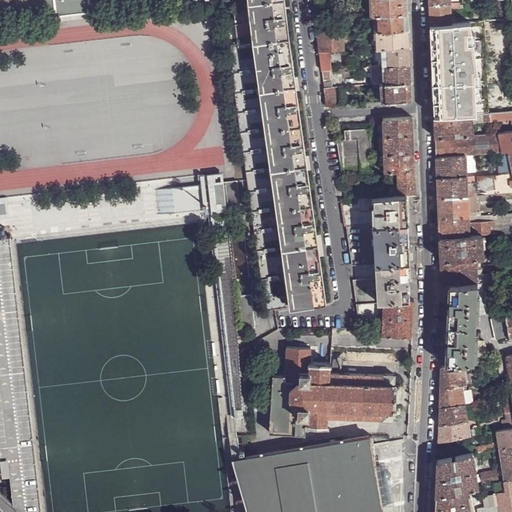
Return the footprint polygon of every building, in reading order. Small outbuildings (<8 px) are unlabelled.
[(0,0),(0,16),(145,0),(0,0)] [(281,0),(233,0),(238,44),(286,37),(282,0),(281,0)] [(372,0),(373,13),(376,13),(408,11),(407,0),(372,0)] [(509,19),(506,0),(502,0),(499,0),(501,19),(509,19)] [(462,3),(451,3),(430,5),(431,19),(431,25),(452,23),(451,8),(462,7),(462,3)] [(376,13),(377,31),(409,28),(409,20),(408,11),(376,13)] [(472,27),(431,30),(433,75),(435,117),(478,114),(476,78),(479,77),(475,48),(472,27)] [(377,31),(378,48),(383,48),(388,48),(410,46),(409,37),(409,28),(377,31)] [(319,38),(321,52),(344,51),(343,33),(330,34),(318,31),(318,38),(319,38)] [(286,37),(238,44),(231,45),(239,125),(249,195),(265,309),(274,308),(290,306),(290,303),(323,299),(319,275),(322,275),(320,266),(318,266),(317,259),(314,235),(313,228),(315,227),(314,219),(312,219),(311,214),(309,198),(307,189),(310,188),(308,179),(306,179),(304,165),(302,149),(304,148),(303,139),(301,139),(300,131),(298,118),(297,110),(299,109),(298,100),(295,100),(293,85),(291,70),(293,69),(292,60),(289,60),(286,37)] [(388,48),(390,65),(411,64),(410,55),(410,46),(388,48)] [(392,83),(411,81),(411,72),(411,64),(390,65),(392,83)] [(375,84),(382,84),(392,83),(390,65),(385,66),(373,66),(374,84),(375,84)] [(412,89),(411,81),(392,83),(382,84),(383,102),(412,100),(412,89)] [(328,106),(337,105),(334,87),(325,88),(328,106)] [(479,121),(511,119),(511,111),(478,114),(435,117),(435,120),(435,129),(436,137),(473,134),(473,122),(479,121)] [(384,118),(384,135),(414,134),(413,127),(413,117),(384,118)] [(343,149),(345,173),(373,171),(373,155),(372,136),(371,128),(350,130),(350,138),(346,139),(342,139),(343,149)] [(478,154),(510,152),(511,151),(511,131),(473,134),(436,137),(436,151),(437,157),(466,155),(474,154),(478,154)] [(384,135),(385,153),(414,152),(414,142),(414,134),(384,135)] [(385,153),(386,171),(398,170),(415,169),(415,159),(414,152),(385,153)] [(467,175),(466,155),(437,157),(437,171),(437,177),(467,175)] [(391,191),(391,195),(407,195),(416,194),(416,180),(415,169),(398,170),(399,191),(391,191)] [(468,194),(468,184),(477,184),(478,194),(511,192),(511,172),(467,175),(437,177),(438,191),(438,197),(468,196),(468,194)] [(341,198),(345,226),(346,226),(375,224),(408,222),(408,208),(407,195),(391,195),(374,196),(341,198)] [(469,212),(468,196),(438,197),(439,211),(439,217),(469,216),(469,212)] [(227,206),(238,205),(237,198),(210,201),(210,208),(227,206)] [(488,216),(469,216),(439,217),(440,229),(440,237),(483,234),(495,233),(495,224),(494,221),(511,219),(511,213),(497,215),(497,216),(494,216),(488,216)] [(221,227),(228,226),(227,218),(220,219),(221,227)] [(346,226),(352,265),(355,265),(371,264),(410,262),(409,242),(408,222),(375,224),(346,226)] [(495,233),(511,231),(511,222),(495,224),(495,233)] [(484,257),(483,234),(440,237),(441,253),(441,260),(477,258),(484,257)] [(0,236),(0,464),(1,464),(2,476),(11,475),(14,505),(22,511),(42,511),(11,236),(0,236)] [(231,238),(215,240),(223,304),(239,302),(236,280),(245,279),(240,240),(231,241),(231,238)] [(511,266),(511,255),(495,256),(496,268),(511,266)] [(496,268),(495,256),(484,257),(477,258),(477,269),(496,268)] [(477,269),(477,258),(441,260),(442,275),(442,284),(451,284),(478,282),(478,274),(477,269)] [(371,273),(371,278),(368,278),(353,279),(357,303),(409,300),(410,281),(410,271),(410,262),(371,264),(371,273)] [(495,281),(511,280),(511,272),(478,274),(478,282),(495,281)] [(496,311),(495,281),(478,282),(477,315),(496,311)] [(477,315),(478,282),(451,284),(450,293),(449,323),(447,352),(447,366),(472,361),(475,360),(476,341),(476,329),(477,322),(477,319),(477,315)] [(252,294),(241,295),(242,323),(254,322),(252,294)] [(361,334),(413,336),(413,319),(414,300),(409,300),(357,303),(361,334)] [(510,337),(506,316),(495,318),(492,319),(496,340),(509,337),(510,337)] [(476,341),(475,360),(485,358),(485,342),(476,341)] [(306,362),(310,362),(311,347),(288,346),(286,375),(274,374),(269,432),(305,433),(306,425),(303,424),(303,420),(291,419),(292,406),(284,400),(285,388),(293,383),(294,372),(306,373),(306,362)] [(504,355),(497,356),(500,377),(502,377),(507,376),(504,355)] [(441,378),(441,388),(456,386),(465,384),(464,375),(466,375),(465,367),(472,365),(472,361),(447,366),(442,367),(441,378)] [(323,426),(328,426),(328,423),(327,423),(328,417),(336,417),(336,418),(339,418),(345,418),(345,419),(347,419),(347,418),(354,418),(354,419),(356,419),(356,418),(364,419),(364,420),(365,420),(365,419),(372,419),(372,420),(374,420),(374,419),(382,419),(382,420),(393,421),(393,410),(399,411),(399,405),(394,405),(394,389),(397,389),(400,389),(400,384),(395,384),(395,374),(384,374),(376,374),(376,373),(374,373),(374,374),(367,374),(367,373),(366,373),(365,374),(358,374),(358,373),(356,373),(349,373),(349,372),(347,372),(347,373),(340,373),(340,372),(338,372),(338,373),(330,372),(330,363),(310,362),(306,362),(306,373),(294,372),(293,383),(285,388),(284,400),(292,406),(291,419),(303,420),(303,424),(306,425),(311,425),(312,424),(323,425),(323,426)] [(510,396),(507,376),(502,377),(505,397),(510,396)] [(456,386),(441,388),(440,400),(440,407),(459,404),(456,386)] [(511,412),(511,411),(510,396),(505,397),(502,397),(505,413),(511,412)] [(467,420),(465,403),(459,404),(440,407),(439,417),(439,424),(467,420)] [(470,436),(467,420),(439,424),(439,434),(438,441),(470,436)] [(511,427),(507,429),(497,431),(499,448),(511,445),(511,427)] [(259,454),(232,459),(238,477),(234,478),(233,478),(232,478),(232,479),(232,480),(233,480),(234,479),(238,479),(243,496),(239,498),(239,497),(238,498),(238,499),(239,499),(240,499),(244,498),(246,507),(246,511),(382,511),(370,436),(259,454)] [(473,453),(491,449),(490,444),(472,448),(473,453)] [(511,479),(511,445),(499,448),(505,481),(511,479)] [(479,486),(473,453),(438,460),(436,485),(436,494),(467,489),(479,486)] [(495,483),(499,482),(497,470),(482,473),(484,485),(486,485),(495,483)] [(511,511),(511,479),(505,481),(499,482),(495,483),(497,494),(499,505),(499,511),(511,511)] [(497,494),(495,483),(486,485),(488,495),(497,494)] [(471,510),(467,489),(436,494),(435,511),(471,511),(471,510)] [(487,507),(499,505),(497,494),(488,495),(485,496),(487,507)]
